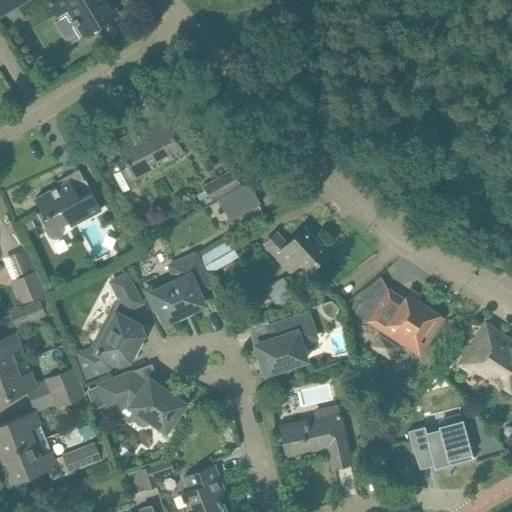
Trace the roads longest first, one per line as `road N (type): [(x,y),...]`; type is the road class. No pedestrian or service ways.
road 1 (residential): [(511,304),(345,189),(182,23)]
road 2 (residential): [(35,113),(182,23)]
road 3 (residential): [(368,511),(485,502),(511,487)]
road 4 (residential): [(243,386),(228,345),(201,340),(189,359),(194,370),(228,387)]
road 5 (residential): [(271,511),(243,386)]
